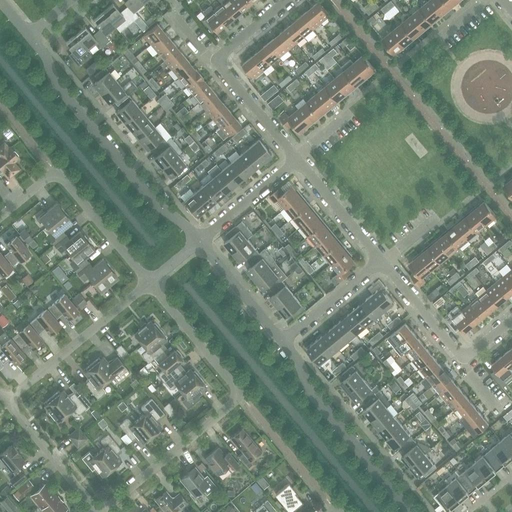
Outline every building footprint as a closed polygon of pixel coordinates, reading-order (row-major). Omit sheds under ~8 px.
[(143,3),(140,0),(124,0),(130,7),(126,11),(134,20),(139,16),(134,10),(143,3)] [(241,11),(232,0),(218,0),(222,4),(232,16),(236,13),(236,14),(236,15),(241,11)] [(248,3),(246,0),(232,0),(241,11),(246,7),(246,6),(245,7),(245,6),(248,3)] [(450,7),(444,0),(430,0),(429,1),(442,16),(447,12),(446,11),(450,7)] [(395,5),(391,1),(386,5),(390,10),(395,5)] [(442,16),(429,1),(420,8),(432,22),(436,19),(437,20),(442,16)] [(319,2),(313,6),(313,7),(314,6),(315,7),(311,10),(321,23),(330,16),(319,2)] [(112,4),(103,11),(115,26),(120,32),(134,20),(126,11),(121,14),(112,4)] [(232,16),(222,4),(213,11),(225,25),(230,21),(229,20),(229,21),(228,20),(232,16)] [(390,10),(386,5),(381,9),(385,14),(390,10)] [(203,12),(206,16),(204,18),(205,19),(203,21),(208,27),(210,25),(216,31),(215,32),(216,32),(225,25),(213,11),(209,6),(203,12)] [(432,22),(420,8),(411,16),(423,31),(428,27),(427,26),(432,22)] [(321,23),(311,10),(307,14),(306,13),(307,12),(306,12),(301,16),(313,30),(321,23)] [(115,26),(103,11),(93,19),(102,30),(98,34),(106,43),(111,39),(106,33),(115,26)] [(313,30),(301,16),(297,20),(298,21),(294,24),(305,37),(313,30)] [(376,21),(372,16),(367,20),(371,25),(376,21)] [(423,31),(411,16),(402,24),(413,38),(417,34),(418,35),(423,31)] [(162,29),(157,24),(143,35),(151,44),(163,34),(160,30),(161,29),(161,30),(162,29)] [(305,37),(294,24),(290,27),(290,26),(290,25),(285,30),(296,43),(305,37)] [(413,38),(402,24),(392,31),(405,46),(410,42),(409,41),(413,38)] [(85,26),(75,34),(87,49),(96,42),(101,47),(106,43),(98,34),(93,37),(85,26)] [(296,43),(285,30),(280,34),(281,34),(281,35),(278,38),(288,50),(296,43)] [(405,46),(392,31),(383,39),(394,53),(399,49),(400,51),(405,46)] [(87,49),(75,34),(66,42),(74,53),(70,57),(78,66),(83,62),(78,56),(87,49)] [(166,38),(163,34),(151,44),(157,53),(171,41),(167,36),(167,37),(166,38)] [(342,41),(343,41),(346,46),(351,41),(347,37),(342,41)] [(288,50),(278,38),(274,41),(273,40),(273,39),(268,43),(280,57),(288,50)] [(176,46),(171,41),(157,53),(164,61),(177,50),(174,47),(175,46),(176,46)] [(139,54),(143,51),(137,43),(133,46),(139,54)] [(280,57),(268,43),(263,47),(264,48),(264,47),(265,48),(261,52),(271,64),(280,57)] [(124,51),(128,56),(131,60),(135,57),(128,48),(124,51)] [(334,48),(329,52),(333,57),(338,53),(334,48)] [(180,54),(177,50),(164,61),(171,69),(185,58),(181,53),(181,54),(180,54)] [(271,64),(261,52),(257,55),(256,54),(257,53),(256,53),(252,57),(263,71),(271,64)] [(333,57),(329,52),(324,56),(327,61),(333,57)] [(145,56),(141,60),(147,66),(151,62),(145,56)] [(363,56),(354,64),(366,79),(371,75),(370,73),(375,69),(363,56)] [(263,71),(252,57),(243,64),(243,65),(249,71),(246,73),(251,79),(253,77),(254,78),(263,71)] [(189,63),(185,58),(171,69),(178,78),(191,67),(187,63),(188,62),(189,63)] [(366,79),(354,64),(350,59),(341,67),(344,71),(356,85),(360,81),(361,83),(366,79)] [(91,65),(95,71),(101,66),(96,60),(91,65)] [(315,63),(310,68),(314,72),(319,68),(315,63)] [(116,81),(105,67),(94,76),(98,80),(93,84),(96,88),(99,92),(100,91),(99,91),(100,91),(102,93),(101,93),(116,81)] [(194,71),(191,67),(178,78),(185,86),(200,74),(196,69),(195,70),(196,70),(194,71)] [(314,72),(310,68),(305,72),(309,77),(314,72)] [(356,85),(344,71),(335,79),(348,94),(353,90),(352,89),(356,85)] [(203,79),(200,74),(185,86),(192,94),(205,84),(201,80),(203,79)] [(297,79),(292,83),(296,88),(301,83),(297,79)] [(348,94),(335,79),(326,87),(337,100),(342,97),(343,98),(348,94)] [(131,81),(122,88),(116,81),(101,93),(102,94),(102,93),(104,95),(103,96),(106,100),(109,103),(113,100),(117,104),(128,95),(137,87),(131,81)] [(296,88),(292,83),(287,87),(291,92),(296,88)] [(208,88),(205,84),(192,94),(199,103),(213,91),(209,86),(208,87),(209,87),(208,88)] [(337,100),(326,87),(317,94),(329,109),(334,105),(333,104),(337,100)] [(217,96),(213,91),(199,103),(206,111),(218,101),(215,97),(216,96),(217,96)] [(165,94),(161,96),(161,97),(166,102),(169,99),(165,94)] [(329,109),(317,94),(307,102),(319,116),(323,112),(324,113),(329,109)] [(139,109),(128,95),(117,104),(121,108),(116,112),(119,116),(122,119),(123,118),(125,120),(124,121),(139,109)] [(166,102),(161,97),(157,100),(162,106),(166,102)] [(174,104),(169,99),(166,102),(170,107),(174,104)] [(222,104),(218,101),(206,111),(213,119),(227,108),(223,103),(222,103),(223,104),(222,104)] [(170,107),(166,102),(162,106),(166,111),(170,107)] [(319,116),(307,102),(298,110),(311,125),(316,120),(315,119),(319,116)] [(231,113),(227,108),(213,119),(220,128),(232,117),(229,113),(230,113),(231,113)] [(147,118),(139,109),(124,121),(125,121),(127,123),(126,123),(125,124),(129,128),(129,127),(131,131),(147,118)] [(311,125),(298,110),(289,117),(286,113),(280,117),(289,128),(293,124),(300,131),(305,128),(306,129),(311,125)] [(235,121),(232,117),(220,128),(216,131),(223,139),(240,125),(241,125),(236,119),(236,120),(235,121)] [(155,127),(147,118),(131,131),(134,134),(137,138),(138,137),(140,139),(139,139),(140,140),(155,127)] [(208,126),(200,129),(203,136),(211,133),(208,126)] [(166,141),(155,127),(140,140),(140,139),(142,141),(142,142),(141,142),(144,146),(147,149),(152,146),(155,150),(166,141)] [(246,133),(242,128),(237,133),(241,137),(246,133)] [(241,137),(237,133),(232,137),(235,142),(241,137)] [(170,137),(166,141),(155,150),(159,154),(154,158),(157,162),(160,165),(161,165),(161,164),(163,166),(162,167),(163,167),(178,155),(182,151),(170,137)] [(259,139),(249,147),(262,163),(266,159),(268,158),(267,158),(270,154),(259,139)] [(3,170),(9,177),(19,169),(13,162),(18,158),(17,157),(18,155),(15,151),(13,151),(10,148),(5,142),(0,145),(0,167),(3,170)] [(228,148),(224,143),(219,148),(222,153),(228,148)] [(262,163),(249,147),(240,155),(252,170),(253,170),(252,169),(256,167),(256,168),(258,166),(262,163)] [(222,153),(219,148),(213,153),(217,157),(222,153)] [(189,169),(178,155),(163,167),(165,169),(164,170),(164,169),(164,170),(167,174),(170,177),(175,173),(178,178),(189,169)] [(252,170),(240,155),(231,163),(243,178),(248,175),(249,174),(249,173),(251,169),(252,170)] [(209,164),(206,159),(200,163),(204,168),(209,164)] [(204,168),(200,163),(195,168),(199,173),(204,168)] [(243,178),(231,163),(221,170),(234,185),(233,184),(237,182),(238,183),(239,182),(243,178)] [(234,185),(221,170),(212,178),(225,193),(229,190),(231,189),(230,188),(233,185),(234,185)] [(191,179),(187,174),(182,179),(186,183),(191,179)] [(225,193),(212,178),(203,186),(215,201),(216,200),(215,200),(219,198),(221,197),(225,193)] [(186,183),(182,179),(176,183),(180,188),(186,183)] [(215,201),(203,186),(194,193),(206,209),(211,205),(212,204),(214,200),(215,201)] [(296,191),(292,186),(284,193),(280,188),(270,196),(274,202),(279,198),(286,208),(301,195),(297,190),(296,191)] [(206,209),(194,193),(184,201),(196,215),(201,213),(201,214),(202,212),(206,209)] [(305,200),(301,195),(286,208),(294,217),(308,205),(304,201),(305,200)] [(496,216),(484,202),(480,206),(479,205),(474,209),(486,224),(496,216)] [(43,220),(48,226),(65,212),(61,207),(60,208),(56,203),(45,213),(44,212),(36,219),(39,222),(43,220)] [(311,210),(308,205),(294,217),(301,226),(317,214),(312,209),(311,210)] [(486,224),(474,209),(469,213),(470,214),(465,218),(477,231),(486,224)] [(49,237),(54,244),(64,236),(60,231),(72,222),(68,217),(69,216),(65,212),(48,226),(52,232),(49,236),(49,237)] [(321,218),(317,214),(301,226),(309,235),(323,224),(319,220),(321,218)] [(477,231),(465,218),(461,221),(460,220),(455,224),(468,239),(477,231)] [(242,221),(225,235),(229,239),(224,243),(227,246),(227,247),(230,250),(231,250),(232,249),(233,251),(233,252),(248,239),(253,235),(242,221)] [(276,223),(271,227),(275,232),(280,228),(276,223)] [(327,228),(323,224),(309,235),(317,245),(332,232),(328,227),(327,228)] [(468,239),(455,224),(450,228),(451,229),(447,233),(458,247),(468,239)] [(284,233),(280,228),(275,232),(280,237),(284,233)] [(19,234),(27,243),(32,239),(25,229),(19,234)] [(503,234),(507,239),(511,234),(508,230),(503,234)] [(66,248),(71,254),(88,239),(84,235),(83,236),(79,231),(68,240),(64,236),(54,244),(60,251),(61,250),(66,248)] [(336,237),(332,232),(317,245),(324,254),(338,242),(335,238),(336,237)] [(496,241),(502,237),(498,232),(492,236),(496,241)] [(458,247),(447,233),(443,236),(442,235),(437,239),(449,254),(458,247)] [(4,255),(13,266),(14,266),(13,266),(20,260),(29,253),(16,236),(7,244),(9,247),(10,249),(10,248),(12,250),(5,256),(4,255)] [(72,264),(77,271),(87,263),(83,259),(94,250),(91,245),(92,244),(88,239),(71,254),(75,260),(72,264)] [(259,253),(248,239),(233,252),(234,252),(235,254),(234,255),(237,258),(240,262),(245,258),(248,262),(259,253)] [(449,254),(437,239),(432,243),(433,245),(429,248),(440,262),(449,254)] [(494,241),(489,246),(493,250),(497,246),(494,241)] [(342,247),(338,242),(324,254),(332,263),(347,251),(343,246),(342,247)] [(289,244),(287,245),(284,248),(288,253),(293,249),(289,244)] [(508,248),(505,244),(499,249),(502,252),(508,248)] [(493,250),(489,246),(484,250),(487,255),(493,250)] [(440,262),(429,248),(424,252),(423,250),(418,255),(431,270),(440,262)] [(265,249),(259,253),(248,262),(252,267),(247,270),(250,274),(253,278),(254,277),(256,279),(255,279),(256,280),(271,267),(276,263),(265,249)] [(297,254),(293,249),(288,253),(292,258),(297,254)] [(351,255),(347,251),(332,263),(340,272),(331,279),(335,285),(350,273),(346,268),(354,261),(350,257),(351,255)] [(0,276),(2,275),(12,267),(0,253),(0,276)] [(309,259),(317,270),(322,266),(314,255),(309,259)] [(431,270),(418,255),(413,259),(414,260),(410,264),(416,272),(411,276),(420,286),(425,281),(422,277),(431,270)] [(475,257),(470,261),(474,266),(479,262),(475,257)] [(89,276),(94,281),(111,267),(107,263),(106,263),(102,259),(91,268),(87,263),(77,271),(83,278),(84,278),(89,276)] [(306,260),(302,264),(306,269),(311,265),(306,260)] [(474,266),(470,261),(465,265),(469,270),(474,266)] [(66,263),(59,268),(64,274),(70,269),(66,263)] [(315,270),(311,265),(306,269),(310,274),(315,270)] [(111,267),(94,281),(99,287),(96,290),(96,291),(99,294),(107,287),(106,286),(117,277),(114,273),(114,272),(111,267)] [(282,281),(271,267),(256,280),(257,279),(258,281),(258,282),(257,282),(260,286),(263,289),(268,286),(271,290),(282,281)] [(511,269),(511,270),(503,276),(511,286),(511,269)] [(456,272),(452,276),(456,281),(460,277),(456,272)] [(5,279),(11,285),(16,279),(9,274),(5,279)] [(456,281),(452,276),(446,281),(450,285),(456,281)] [(511,293),(511,286),(503,276),(495,283),(507,298),(511,293)] [(294,295),(282,281),(271,290),(275,294),(270,298),(273,302),(276,306),(277,305),(277,304),(279,306),(278,307),(279,307),(294,295)] [(507,298),(495,283),(487,290),(498,305),(507,298)] [(90,304),(96,298),(89,289),(82,295),(90,304)] [(394,303),(382,289),(378,291),(377,290),(376,292),(372,295),(385,311),(394,303)] [(498,305),(487,290),(478,297),(490,311),(498,305)] [(73,299),(80,308),(87,303),(79,293),(73,299)] [(48,308),(57,319),(57,318),(56,318),(63,312),(65,314),(64,314),(65,316),(66,315),(68,318),(77,310),(64,294),(55,302),(48,308)] [(305,309),(294,295),(279,307),(281,309),(281,310),(280,309),(280,310),(283,314),(286,317),(291,313),(294,318),(305,309)] [(385,311),(372,295),(367,299),(367,298),(366,300),(364,304),(363,303),(375,318),(385,311)] [(446,301),(442,296),(433,303),(437,308),(446,301)] [(490,311),(478,297),(470,304),(482,318),(490,311)] [(375,318),(363,303),(363,304),(359,306),(357,307),(353,310),(366,326),(375,318)] [(482,318),(470,304),(462,311),(474,325),(482,318)] [(457,306),(444,317),(456,331),(461,327),(465,332),(474,325),(462,311),(457,306)] [(37,317),(30,323),(30,322),(30,323),(39,334),(39,333),(39,332),(45,327),(47,329),(46,329),(47,331),(48,330),(50,333),(59,325),(46,309),(37,317)] [(366,326),(353,310),(349,314),(347,315),(348,316),(345,319),(344,318),(357,334),(366,326)] [(398,316),(393,320),(396,325),(402,321),(398,316)] [(357,334),(344,318),(344,319),(345,320),(341,322),(340,321),(339,322),(335,326),(348,341),(357,334)] [(134,334),(142,344),(160,329),(152,320),(151,321),(150,320),(134,334)] [(396,325),(393,320),(387,325),(391,330),(396,325)] [(393,348),(398,344),(412,332),(405,323),(386,339),(393,348)] [(12,338),(21,349),(21,348),(21,347),(27,342),(29,344),(28,344),(30,345),(32,348),(42,340),(28,324),(19,332),(12,337),(12,338)] [(348,341),(335,326),(331,329),(330,329),(329,330),(329,331),(327,335),(326,334),(338,349),(348,341)] [(142,356),(148,363),(163,350),(159,345),(166,340),(166,339),(167,338),(160,329),(142,344),(147,350),(142,354),(142,356)] [(379,331),(374,336),(378,340),(383,336),(379,331)] [(419,340),(412,332),(398,344),(393,348),(400,356),(405,352),(419,340)] [(338,349),(326,334),(326,335),(322,337),(322,336),(320,337),(320,338),(316,341),(329,357),(338,349)] [(378,340),(374,336),(369,340),(372,345),(378,340)] [(0,359),(2,362),(3,363),(3,362),(10,357),(11,358),(10,359),(12,360),(15,363),(24,355),(10,339),(1,347),(0,347),(0,359)] [(426,349),(419,340),(405,352),(412,360),(426,349)] [(329,357),(316,341),(312,345),(312,344),(310,346),(311,346),(308,350),(320,365),(329,357)] [(115,349),(123,359),(129,355),(121,345),(115,349)] [(361,346),(356,351),(359,356),(365,351),(361,346)] [(381,352),(376,346),(373,349),(377,355),(381,352)] [(158,376),(164,382),(179,370),(175,365),(182,359),(181,358),(182,357),(183,357),(177,349),(176,350),(175,351),(174,349),(167,355),(163,350),(148,363),(154,358),(163,369),(159,373),(158,376)] [(433,357),(426,349),(412,360),(419,369),(433,357)] [(359,356),(356,351),(350,355),(354,360),(359,356)] [(511,354),(509,351),(500,357),(511,371),(511,354)] [(101,356),(92,363),(107,381),(113,376),(117,380),(120,381),(130,372),(117,357),(109,364),(103,357),(102,357),(101,356)] [(440,365),(433,357),(419,369),(426,377),(440,365)] [(511,371),(500,357),(492,365),(496,370),(491,374),(503,388),(511,380),(511,371)] [(342,362),(337,366),(341,371),(346,367),(342,362)] [(107,381),(92,363),(83,370),(84,372),(90,379),(85,384),(97,399),(104,393),(105,391),(101,386),(107,381)] [(447,374),(440,365),(426,377),(421,381),(428,390),(433,385),(433,386),(447,374)] [(341,371),(337,366),(331,371),(335,376),(341,371)] [(364,380),(352,366),(342,375),(345,379),(341,383),(343,387),(346,390),(348,389),(349,391),(349,392),(364,380)] [(177,386),(182,392),(200,377),(192,368),(191,369),(190,369),(183,374),(179,370),(164,382),(169,389),(172,389),(177,386)] [(416,382),(424,376),(420,370),(412,377),(416,382)] [(454,382),(447,374),(433,386),(440,394),(454,382)] [(200,377),(182,392),(186,397),(182,401),(188,408),(201,398),(200,397),(200,398),(197,395),(206,388),(205,387),(207,386),(200,377)] [(372,389),(364,380),(349,392),(350,392),(351,394),(350,395),(353,399),(353,398),(356,402),(361,398),(365,403),(380,390),(376,386),(372,389)] [(461,390),(454,382),(440,394),(447,402),(461,390)] [(61,389),(52,396),(67,414),(73,409),(77,414),(80,414),(87,408),(74,393),(69,397),(63,390),(62,390),(61,389)] [(387,400),(380,390),(365,403),(368,407),(363,411),(366,414),(369,418),(371,417),(372,419),(372,420),(391,404),(387,400)] [(468,399),(461,390),(447,402),(454,411),(468,399)] [(413,392),(410,395),(414,400),(414,401),(418,398),(413,392)] [(414,400),(410,395),(405,399),(409,404),(414,400)] [(67,414),(52,396),(43,404),(44,405),(44,406),(58,422),(67,414)] [(145,414),(138,419),(153,437),(162,430),(161,428),(162,428),(156,420),(164,413),(151,398),(141,407),(141,409),(145,414)] [(178,399),(172,402),(177,412),(183,409),(178,399)] [(475,407),(468,399),(454,411),(460,419),(475,407)] [(419,406),(414,401),(414,400),(409,404),(414,410),(419,406)] [(163,407),(171,417),(177,412),(168,403),(163,407)] [(399,413),(391,404),(372,420),(373,419),(374,421),(373,423),(376,426),(379,429),(395,417),(399,413)] [(482,415),(475,407),(460,419),(467,427),(482,415)] [(489,424),(482,415),(467,427),(475,436),(489,424)] [(402,426),(395,417),(379,429),(382,433),(385,437),(386,435),(388,437),(387,438),(402,426)] [(153,437),(138,419),(132,424),(128,420),(126,419),(119,425),(132,440),(137,436),(143,443),(144,444),(153,437)] [(414,440),(402,426),(387,438),(388,438),(390,440),(388,441),(391,445),(392,445),(395,448),(399,444),(403,449),(414,440)] [(68,436),(73,441),(83,433),(78,428),(68,436)] [(242,459),(250,469),(255,464),(251,460),(261,451),(242,428),(231,438),(246,456),(242,459)] [(511,431),(501,441),(511,454),(511,431)] [(83,433),(73,441),(77,447),(87,439),(83,433)] [(105,447),(98,452),(113,470),(122,463),(121,461),(122,461),(116,454),(121,449),(108,434),(101,440),(101,442),(105,447)] [(417,444),(414,440),(403,449),(406,453),(402,457),(405,460),(404,461),(407,464),(409,463),(410,465),(410,466),(425,454),(431,449),(429,447),(428,446),(427,445),(426,445),(425,444),(424,443),(422,443),(421,442),(419,442),(417,444)] [(511,459),(511,454),(501,441),(488,452),(501,468),(511,459)] [(456,442),(452,445),(457,451),(460,448),(456,442)] [(14,471),(17,474),(10,480),(15,485),(26,476),(21,471),(20,472),(17,468),(24,462),(17,453),(18,452),(12,445),(11,446),(11,445),(0,454),(0,457),(12,472),(14,471)] [(218,448),(205,459),(217,475),(227,467),(231,472),(239,466),(228,453),(225,456),(218,448)] [(113,470),(98,452),(93,457),(89,452),(82,458),(92,471),(93,471),(92,470),(95,468),(103,476),(104,478),(113,470)] [(501,468),(488,452),(474,463),(488,479),(501,468)] [(437,467),(425,454),(410,466),(411,466),(413,468),(411,469),(414,472),(417,476),(422,472),(426,476),(437,467)] [(488,479),(474,463),(461,474),(474,490),(488,479)] [(186,486),(194,496),(196,494),(198,491),(199,492),(208,484),(195,468),(188,473),(189,474),(187,475),(186,475),(182,479),(187,485),(186,486)] [(474,490),(461,474),(447,485),(461,501),(474,490)] [(18,490),(23,496),(34,487),(29,481),(18,490)] [(32,494),(46,511),(62,511),(66,510),(44,484),(32,494)] [(276,494),(289,511),(293,507),(295,509),(294,509),(294,510),(303,503),(302,502),(302,503),(293,492),(294,491),(288,484),(276,494)] [(448,511),(461,501),(447,485),(434,497),(446,511),(448,511)] [(155,500),(165,511),(172,511),(174,511),(175,511),(187,503),(179,493),(172,499),(166,491),(155,500)] [(265,495),(259,499),(263,504),(269,500),(265,495)] [(0,501),(9,511),(10,511),(16,507),(6,496),(0,501)] [(254,511),(276,511),(267,501),(262,505),(254,511)]
